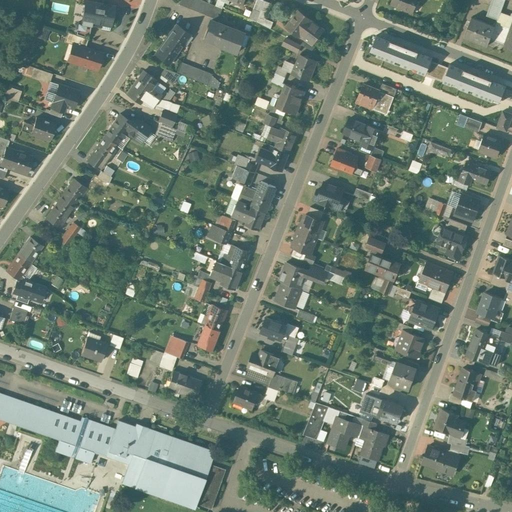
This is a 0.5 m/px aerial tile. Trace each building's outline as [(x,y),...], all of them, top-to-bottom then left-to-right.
[(222,8),(200,0),(180,0),(178,4),(218,20),(222,8)] [(262,0),(256,0),(249,19),(256,22),(264,1),(262,0)] [(417,0),(391,0),(390,4),(412,13),(417,0)] [(114,6),(85,1),(81,23),(91,25),(92,25),(101,27),(102,24),(110,26),(114,6)] [(273,22),(266,19),(272,4),(264,1),(256,22),(270,29),(273,22)] [(503,6),(491,2),(490,5),(486,16),(497,20),(500,13),(503,6)] [(311,20),(298,10),(286,26),(300,36),(300,35),(312,44),(323,29),(311,21),(311,20)] [(511,23),(511,16),(500,13),(497,20),(496,23),(510,28),(511,23)] [(494,26),(471,17),(463,37),(487,46),(490,39),(494,26)] [(245,33),(211,20),(203,39),(237,52),(245,33)] [(460,24),(455,21),(451,32),(456,34),(460,24)] [(81,23),(78,22),(75,35),(88,39),(89,40),(92,25),(91,25),(81,23)] [(510,28),(496,23),(495,26),(494,26),(490,39),(504,44),(510,28)] [(176,25),(155,54),(168,64),(189,34),(176,25)] [(74,35),(68,33),(65,42),(71,44),(72,41),(74,35)] [(75,35),(74,35),(72,41),(85,45),(84,48),(85,48),(88,39),(75,35)] [(406,47),(378,36),(371,53),(400,64),(406,47)] [(301,45),(286,37),(282,45),(297,52),(301,45)] [(84,48),(76,45),(70,61),(97,70),(102,54),(85,48),(84,48)] [(434,58),(406,47),(400,64),(428,75),(434,58)] [(316,60),(300,54),(296,65),(292,74),(308,80),(316,60)] [(296,65),(286,61),(283,68),(288,70),(287,72),(292,74),(296,65)] [(212,74),(181,62),(177,73),(179,74),(207,85),(212,74)] [(283,68),(278,66),(275,73),(285,77),(287,72),(288,70),(283,68)] [(52,74),(34,67),(31,75),(50,82),(52,74)] [(177,73),(164,68),(160,75),(172,84),(179,74),(177,73)] [(487,78),(462,69),(456,86),(480,96),(487,78)] [(157,80),(143,71),(135,82),(148,92),(158,99),(161,95),(161,94),(152,88),(157,80)] [(285,77),(275,73),(271,82),(281,86),(285,77)] [(511,88),(487,78),(480,96),(504,105),(511,88)] [(148,92),(135,82),(127,94),(140,104),(145,96),(148,92)] [(397,89),(382,83),(379,90),(394,96),(397,89)] [(78,91),(59,84),(53,101),(65,106),(73,108),(78,91)] [(304,91),(285,84),(276,107),(278,107),(295,114),(304,91)] [(379,90),(363,84),(355,102),(381,113),(384,107),(389,109),(394,96),(379,90)] [(7,98),(18,101),(21,89),(10,86),(7,98)] [(167,93),(164,91),(161,94),(161,95),(158,99),(168,102),(172,96),(167,93)] [(158,99),(148,92),(145,96),(155,103),(158,99)] [(155,103),(145,96),(140,104),(142,106),(151,109),(153,105),(153,104),(155,103)] [(182,106),(158,99),(155,103),(153,104),(153,105),(168,110),(170,111),(175,113),(177,109),(181,110),(182,106)] [(65,106),(53,101),(51,107),(62,111),(63,111),(65,106)] [(276,107),(268,103),(266,108),(270,110),(276,112),(278,107),(276,107)] [(62,111),(51,107),(49,113),(60,117),(62,111)] [(276,112),(270,110),(268,114),(276,118),(272,126),(271,127),(281,130),(282,128),(281,127),(283,121),(282,120),(284,115),(276,112)] [(175,117),(162,111),(158,122),(159,122),(171,127),(175,117)] [(511,115),(503,112),(497,127),(506,130),(511,115)] [(120,114),(104,136),(116,145),(126,131),(132,122),(120,114)] [(276,118),(268,114),(265,123),(272,126),(276,118)] [(55,124),(36,117),(33,125),(30,133),(49,140),(55,124)] [(482,122),(468,117),(464,126),(478,131),(482,122)] [(370,126),(349,118),(343,133),(364,141),(370,126)] [(136,120),(134,123),(132,122),(126,131),(129,134),(134,138),(135,138),(141,142),(150,128),(142,122),(141,123),(136,120)] [(177,128),(185,131),(187,123),(180,120),(177,128)] [(33,125),(24,122),(21,130),(30,133),(33,125)] [(171,127),(159,122),(155,134),(171,141),(176,129),(171,127)] [(403,131),(386,124),(383,132),(400,138),(403,131)] [(370,126),(364,141),(362,144),(372,148),(379,130),(370,126)] [(281,130),(271,127),(267,137),(277,141),(281,130)] [(296,133),(282,128),(281,130),(277,141),(275,146),(289,152),(296,133)] [(502,141),(484,134),(478,150),(496,157),(502,141)] [(104,136),(87,161),(99,169),(116,145),(104,136)] [(9,140),(0,137),(0,149),(5,151),(6,148),(9,140)] [(439,145),(431,142),(427,152),(436,151),(439,145)] [(451,150),(439,145),(436,151),(448,156),(451,150)] [(201,163),(205,151),(192,146),(188,158),(201,163)] [(289,152),(275,146),(273,151),(268,165),(282,170),(289,152)] [(272,152),(261,147),(258,156),(263,158),(261,162),(268,165),(273,151),(272,151),(272,152)] [(371,154),(382,157),(384,150),(373,147),(371,154)] [(13,150),(6,148),(5,151),(0,164),(7,167),(26,174),(32,157),(13,150)] [(357,159),(337,151),(331,165),(351,173),(352,173),(353,168),(357,159)] [(126,155),(121,152),(116,158),(121,162),(126,155)] [(371,155),(366,168),(371,170),(376,157),(371,155)] [(248,159),(241,156),(237,166),(244,168),(248,159)] [(257,159),(249,156),(248,159),(244,168),(245,169),(254,172),(259,160),(257,159)] [(417,173),(422,163),(414,159),(409,170),(417,173)] [(466,161),(459,180),(468,184),(470,178),(474,165),(466,161)] [(237,166),(237,165),(232,178),(240,181),(245,169),(244,168),(237,166)] [(491,171),(474,165),(470,178),(486,184),(491,171)] [(254,172),(245,169),(240,181),(250,185),(254,172)] [(111,177),(101,171),(97,176),(104,181),(109,183),(111,177)] [(97,176),(95,174),(87,185),(96,192),(104,181),(97,176)] [(86,187),(74,179),(62,195),(74,204),(74,203),(77,200),(86,187)] [(275,187),(261,181),(257,191),(252,205),(266,211),(275,187)] [(343,189),(324,182),(318,199),(336,206),(343,189)] [(238,184),(234,195),(234,196),(233,198),(238,200),(244,186),(238,184)] [(257,191),(244,186),(238,200),(252,205),(257,191)] [(9,190),(0,187),(0,204),(3,205),(9,190)] [(371,193),(356,188),(353,195),(368,201),(371,193)] [(480,201),(461,194),(455,210),(474,217),(480,201)] [(62,195),(45,218),(58,227),(58,226),(61,226),(65,221),(68,216),(66,215),(74,204),(62,195)] [(435,200),(429,198),(425,209),(431,211),(435,200)] [(87,206),(77,200),(74,203),(84,210),(87,206)] [(184,200),(180,209),(188,212),(191,203),(184,200)] [(252,205),(238,200),(232,215),(241,219),(240,222),(244,224),(252,205)] [(447,204),(435,200),(431,211),(442,216),(447,204)] [(252,205),(244,224),(258,229),(266,211),(252,205)] [(323,212),(310,206),(306,215),(320,220),(323,212)] [(474,217),(455,210),(454,214),(473,221),(474,217)] [(87,216),(84,211),(76,216),(79,220),(87,216)] [(306,215),(305,214),(298,230),(316,237),(322,221),(320,220),(306,215)] [(229,218),(223,215),(219,227),(225,229),(229,218)] [(235,220),(229,218),(225,229),(231,231),(235,220)] [(467,225),(450,219),(448,224),(446,224),(445,227),(463,234),(467,225)] [(73,222),(64,235),(72,239),(80,228),(73,222)] [(219,227),(213,225),(209,237),(226,244),(231,232),(231,231),(225,229),(219,227)] [(438,226),(435,227),(434,230),(435,233),(439,235),(442,227),(438,226)] [(445,227),(443,226),(442,227),(439,235),(436,242),(449,247),(446,253),(458,258),(467,236),(463,234),(445,227)] [(80,228),(72,239),(79,241),(84,236),(82,235),(85,231),(80,227),(80,228)] [(316,237),(298,230),(292,246),(294,247),(306,252),(310,253),(316,237)] [(387,237),(372,231),(370,237),(385,243),(387,237)] [(64,235),(57,244),(64,249),(68,245),(72,239),(64,235)] [(385,243),(370,237),(366,245),(382,251),(385,243)] [(42,246),(30,238),(18,254),(30,263),(42,246)] [(511,240),(505,238),(502,245),(511,248),(511,240)] [(79,241),(72,239),(68,245),(74,250),(79,241)] [(250,252),(232,245),(228,255),(225,253),(221,262),(242,270),(250,252)] [(306,252),(294,247),(290,256),(303,261),(306,252)] [(208,256),(194,251),(192,257),(205,262),(208,256)] [(382,257),(372,253),(366,267),(376,271),(382,257)] [(18,254),(6,271),(18,280),(30,263),(18,254)] [(511,259),(499,255),(492,273),(494,273),(507,278),(511,264),(511,259)] [(399,263),(382,257),(376,271),(387,276),(393,278),(399,263)] [(221,262),(219,261),(214,276),(222,279),(221,283),(235,289),(242,270),(221,262)] [(307,270),(286,262),(279,280),(283,282),(299,288),(307,270)] [(328,270),(312,264),(309,271),(325,278),(328,270)] [(452,272),(429,264),(422,282),(428,284),(445,291),(446,289),(452,272)] [(342,282),(346,269),(331,265),(328,278),(342,282)] [(212,274),(199,269),(196,277),(201,279),(202,278),(209,281),(212,274)] [(507,278),(494,273),(490,283),(506,289),(509,281),(510,279),(507,278)] [(393,278),(387,276),(380,291),(387,294),(393,278)] [(209,281),(202,278),(201,279),(198,287),(208,291),(211,282),(209,281)] [(299,288),(283,282),(275,300),(294,308),(301,289),(299,288)] [(445,291),(428,284),(427,285),(432,287),(428,298),(441,303),(446,290),(446,289),(445,291)] [(33,290),(25,286),(20,295),(28,300),(33,290)] [(411,291),(397,286),(394,292),(409,298),(411,291)] [(208,291),(198,287),(195,297),(204,301),(208,291)] [(511,292),(507,290),(503,300),(506,300),(511,302),(511,292)] [(500,297),(485,292),(478,312),(492,317),(495,309),(499,298),(500,297)] [(503,300),(499,298),(495,309),(502,312),(506,300),(503,300)] [(439,309),(416,300),(414,306),(412,305),(409,306),(408,310),(409,313),(411,313),(408,320),(431,329),(439,309)] [(226,310),(213,305),(205,324),(219,330),(226,310)] [(26,311),(13,306),(9,320),(22,324),(26,311)] [(315,315),(299,309),(296,316),(312,322),(315,315)] [(502,312),(495,309),(492,317),(491,319),(500,322),(503,312),(502,312)] [(286,325),(266,317),(261,331),(281,339),(281,338),(286,325)] [(397,321),(395,328),(401,330),(403,324),(397,321)] [(298,327),(287,323),(286,325),(281,338),(285,340),(287,334),(294,337),(298,327)] [(219,330),(205,324),(198,343),(211,349),(219,330)] [(413,328),(403,324),(401,330),(403,331),(396,349),(417,357),(421,355),(419,351),(424,338),(411,333),(413,328)] [(490,333),(476,328),(466,355),(466,356),(475,359),(479,361),(479,360),(489,364),(493,351),(498,339),(498,338),(489,335),(490,333)] [(511,334),(501,331),(498,338),(498,339),(511,343),(511,334)] [(123,337),(113,334),(109,345),(112,347),(112,346),(119,349),(123,337)] [(294,337),(287,334),(285,340),(281,351),(292,355),(298,338),(294,337)] [(106,344),(86,337),(81,354),(100,360),(106,344)] [(180,340),(175,338),(170,350),(176,352),(180,340)] [(186,342),(180,340),(176,352),(181,354),(186,342)] [(280,357),(261,349),(259,355),(273,360),(272,361),(277,363),(280,357)] [(392,356),(377,351),(375,359),(390,364),(392,356)] [(175,356),(164,352),(159,366),(171,370),(175,356)] [(259,355),(252,352),(252,354),(251,354),(249,360),(249,361),(247,366),(271,376),(272,375),(267,373),(272,361),(273,360),(259,355)] [(475,359),(466,356),(466,355),(462,353),(460,361),(473,365),(475,359)] [(126,373),(137,377),(144,360),(133,356),(126,373)] [(419,364),(408,360),(406,365),(416,369),(416,370),(417,370),(419,364)] [(406,365),(396,362),(389,380),(409,388),(416,370),(416,369),(406,365)] [(477,372),(462,367),(454,394),(463,398),(473,401),(476,390),(472,389),(477,372)] [(498,373),(486,369),(484,375),(496,379),(498,373)] [(200,380),(173,370),(166,388),(179,392),(194,398),(200,380)] [(297,384),(272,375),(271,376),(268,387),(278,390),(293,395),(297,384)] [(384,381),(373,378),(371,385),(381,389),(384,381)] [(155,391),(157,383),(151,381),(149,389),(155,391)] [(371,385),(365,383),(363,390),(379,395),(381,389),(371,385)] [(258,393),(239,386),(233,401),(234,402),(234,401),(243,404),(243,405),(252,409),(255,401),(258,393)] [(278,390),(268,387),(264,396),(264,398),(267,399),(274,401),(278,390)] [(147,428),(135,424),(135,426),(118,420),(115,429),(88,419),(86,417),(84,417),(84,418),(81,417),(80,421),(50,410),(49,409),(47,409),(41,407),(40,406),(39,406),(33,404),(32,403),(30,404),(24,401),(23,400),(21,401),(0,393),(0,418),(59,439),(55,451),(90,463),(94,451),(128,463),(122,481),(126,482),(125,484),(135,487),(193,507),(193,508),(194,508),(196,504),(210,464),(214,451),(147,428)] [(258,393),(255,401),(265,405),(267,399),(264,398),(264,396),(258,393)] [(463,398),(454,394),(451,393),(448,401),(461,405),(463,398)] [(383,400),(366,394),(360,411),(374,416),(374,418),(376,419),(378,414),(383,400)] [(403,407),(383,400),(378,414),(397,421),(403,407)] [(316,403),(304,434),(316,438),(323,420),(335,424),(337,417),(339,411),(316,403)] [(457,414),(441,409),(435,427),(451,433),(456,419),(457,414)] [(337,417),(335,424),(328,442),(344,448),(349,433),(358,436),(361,426),(352,423),(352,422),(337,417)] [(376,423),(364,419),(361,426),(374,430),(376,423)] [(456,419),(451,433),(458,436),(463,421),(456,419)] [(374,430),(361,426),(358,436),(366,439),(361,454),(377,459),(382,444),(384,445),(387,434),(374,430)] [(458,436),(451,433),(447,442),(451,443),(465,446),(467,440),(458,437),(458,436)] [(316,438),(304,434),(300,444),(312,448),(316,438)] [(465,446),(451,443),(450,450),(468,455),(469,447),(465,446)] [(434,448),(428,446),(422,463),(440,470),(447,452),(434,448)] [(458,456),(447,452),(440,470),(451,474),(458,456)] [(210,464),(196,504),(211,509),(225,469),(210,464)] [(488,475),(484,486),(490,488),(494,477),(488,475)]
